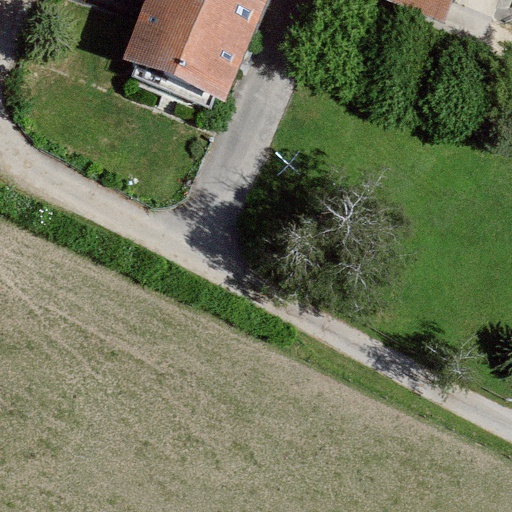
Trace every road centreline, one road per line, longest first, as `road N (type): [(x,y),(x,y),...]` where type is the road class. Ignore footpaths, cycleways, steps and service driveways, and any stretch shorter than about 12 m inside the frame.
road 1 (track): [(511,430),(30,176),(0,137)]
road 2 (track): [(203,270),(301,30)]
